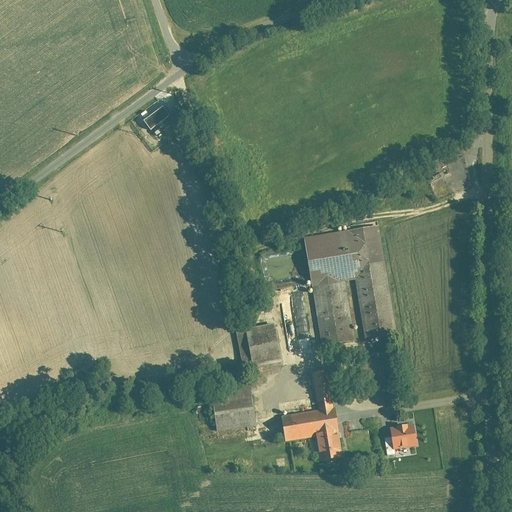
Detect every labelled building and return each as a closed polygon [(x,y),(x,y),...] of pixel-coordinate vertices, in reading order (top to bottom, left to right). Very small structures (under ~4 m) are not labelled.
[(144,124),(150,132),(169,119),(163,110),(144,124)] [(345,282),(357,281),(365,343),(392,340),(384,277),(378,230),(304,239),(310,287),(313,286),(321,351),(353,347),(345,282)] [(302,301),(292,303),(297,344),(288,345),(289,352),(309,350),(307,332),(306,332),(302,301)] [(273,328),(236,335),(243,371),(280,364),(273,328)] [(361,361),(363,389),(395,387),(393,359),(361,361)] [(310,375),(316,412),(280,418),(284,442),(316,436),(321,466),(343,462),(334,409),(332,409),(326,373),(310,375)] [(210,395),(216,435),(253,429),(247,389),(210,395)] [(394,449),(416,446),(413,427),(391,430),(394,449)] [(350,462),(350,472),(362,472),(362,462),(350,462)]
